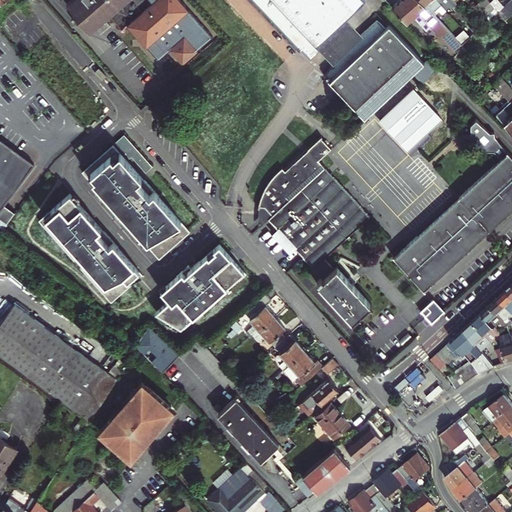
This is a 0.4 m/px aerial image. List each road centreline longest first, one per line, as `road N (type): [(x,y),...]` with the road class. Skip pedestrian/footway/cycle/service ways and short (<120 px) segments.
road 1 (residential): [(130,113),(71,166),(70,179),(158,272),(224,220)]
road 2 (residential): [(224,220),(377,390)]
road 3 (residential): [(511,267),(377,390)]
road 4 (residential): [(130,113),(224,220)]
road 5 (residential): [(310,511),(414,433)]
